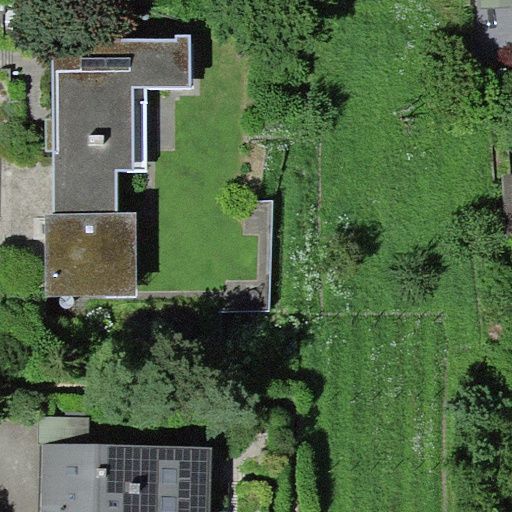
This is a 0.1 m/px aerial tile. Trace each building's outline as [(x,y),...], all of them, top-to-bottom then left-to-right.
[(53,150),(53,213),(118,213),(118,171),(147,171),(147,87),(191,87),(192,33),(175,33),(175,38),(122,38),(122,34),(53,33),(53,119),(53,150)] [(511,173),(503,174),(507,235),(511,234),(511,173)] [(53,213),(45,213),(46,295),(137,297),(136,213),(118,213),(53,213)] [(89,444),(89,419),(39,418),(38,442),(41,442),(89,444)] [(89,444),(41,442),(39,511),(210,511),(212,447),(89,444)]
